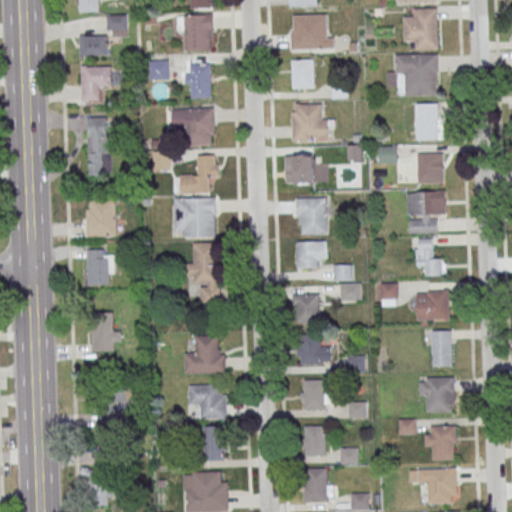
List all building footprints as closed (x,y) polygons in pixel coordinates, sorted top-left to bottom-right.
[(80,0),(99,0),(100,10),(80,11),(80,0)] [(213,0),(191,0),(192,8),(214,8),(213,0)] [(415,8),(437,7),(439,48),(416,48),(416,40),(405,40),(404,15),(415,15),(415,8)] [(294,13),(327,12),(328,47),(295,48),(294,13)] [(181,14),(181,49),(214,49),(214,14),(181,14)] [(108,56),(108,36),(128,35),(128,15),(107,15),(108,35),(80,35),(80,56),(108,56)] [(396,54),(439,53),(439,72),(437,72),(438,93),(398,94),(398,85),(388,85),(387,70),(396,70),(396,54)] [(293,58),(314,57),(315,87),(294,87),(293,58)] [(150,60),(150,79),(170,79),(170,60),(150,60)] [(192,63),(211,62),(212,90),(192,90),(192,63)] [(102,88),(112,88),(112,66),(82,66),(82,99),(102,99),(102,88)] [(292,102),(325,101),(326,136),(293,137),(292,102)] [(416,102),(436,101),(438,138),(417,139),(416,102)] [(173,108),(215,106),(216,133),(212,133),(213,143),(186,144),(185,127),(174,127),(173,108)] [(88,175),(111,175),(111,117),(88,117),(88,175)] [(418,152),(445,151),(445,181),(418,181),(418,152)] [(154,169),(170,169),(170,152),(154,152),(154,169)] [(313,153),(286,153),(286,183),(313,183),(313,153)] [(199,155),(199,174),(181,174),(181,193),(210,193),(210,182),(220,182),(220,155),(199,155)] [(409,193),(409,233),(439,233),(439,193),(409,193)] [(297,196),(328,195),(328,233),(302,234),(302,224),(299,224),(299,215),(297,215),(297,196)] [(176,197),(216,196),(217,236),(184,236),(184,230),(176,231),(176,197)] [(90,198),(117,197),(117,234),(88,235),(87,207),(91,207),(90,198)] [(298,240),(318,239),(319,269),(298,269),(298,240)] [(417,267),(426,267),(426,276),(446,276),(446,259),(434,259),(434,239),(417,239),(417,267)] [(219,242),(194,242),(194,264),(186,264),(186,276),(199,276),(198,305),(218,305),(219,242)] [(88,248),(105,248),(105,256),(110,256),(111,283),(89,283),(88,248)] [(335,265),(352,264),(353,280),(335,280),(335,265)] [(381,282),(398,281),(399,297),(381,297),(381,282)] [(341,283),(362,282),(362,299),(341,299),(341,283)] [(417,320),(448,320),(448,291),(417,291),(417,320)] [(297,293),(319,292),(320,322),(298,323),(297,293)] [(121,331),(114,331),(114,313),(92,312),(92,351),(114,352),(114,341),(121,342),(121,331)] [(433,329),(451,329),(452,364),(434,365),(433,329)] [(301,333),(322,333),(322,362),(302,363),(301,333)] [(197,335),(219,335),(219,349),(222,349),(222,354),(226,354),(227,372),(187,373),(186,352),(197,352),(197,335)] [(348,355),(365,354),(366,370),(348,370),(348,355)] [(426,376),(454,376),(455,403),(452,403),(452,410),(428,410),(427,394),(420,394),(420,381),(427,381),(426,376)] [(304,378),(325,378),(325,407),(305,408),(304,378)] [(191,385),(223,384),(223,394),(228,394),(228,418),(202,418),(201,403),(191,404),(191,385)] [(124,413),(124,387),(97,387),(97,413),(124,413)] [(349,401),(367,401),(367,416),(350,417),(349,401)] [(399,418),(417,417),(417,433),(400,433),(399,418)] [(305,425),(326,424),(327,454),(306,454),(305,425)] [(431,425),(457,424),(458,441),(454,441),(454,457),(433,458),(432,444),(426,445),(425,433),(432,432),(432,431),(431,431),(431,425)] [(205,429),(225,429),(226,458),(205,459),(205,429)] [(341,447),(358,446),(359,462),(341,462),(341,447)] [(114,467),(84,468),(84,505),(114,505),(114,467)] [(307,467),(327,467),(328,500),(308,501),(307,467)] [(418,468),(456,467),(457,493),(452,493),(452,502),(428,503),(427,482),(419,482),(418,468)] [(184,474),(194,473),(194,471),(221,471),(221,481),(228,481),(229,510),(187,511),(187,490),(184,490),(184,474)] [(351,493),(369,492),(369,507),(352,508),(351,493)]
